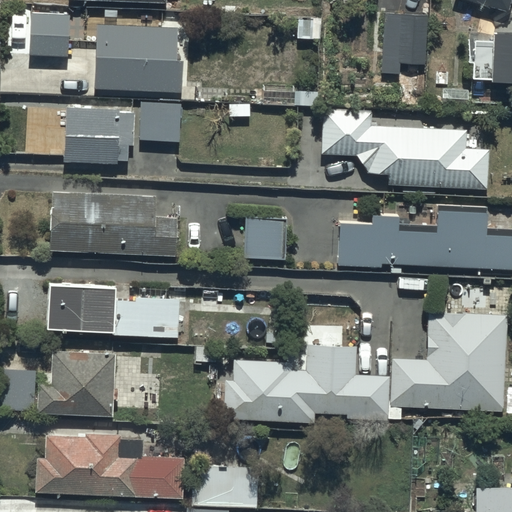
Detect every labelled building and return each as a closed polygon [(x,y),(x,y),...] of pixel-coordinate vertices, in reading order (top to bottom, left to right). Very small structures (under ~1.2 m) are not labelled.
[(511,0),(455,0),(509,16),(511,7),(511,0)] [(69,13),(30,13),(31,53),(69,53),(69,13)] [(430,17),(386,15),(383,78),(402,79),(403,67),(427,68),(430,17)] [(178,28),(107,26),(106,52),(85,52),(84,86),(177,88),(178,28)] [(511,36),(495,35),(491,87),(511,88),(511,36)] [(185,104),(144,102),(142,140),(182,142),(185,104)] [(121,109),(65,107),(62,161),(119,164),(121,109)] [(324,111),(323,155),(359,157),(371,176),(388,176),(389,186),(489,192),(491,153),(466,151),(468,134),(373,128),(373,113),(324,111)] [(157,196),(52,192),(50,252),(180,256),(181,218),(156,217),(157,196)] [(371,221),(341,219),(338,262),(381,265),(381,260),(511,267),(511,232),(488,231),(489,210),(438,207),(437,229),(402,227),(402,212),(372,211),(371,221)] [(287,217),(246,215),(244,257),(285,259),(287,217)] [(116,286),(48,283),(46,329),(114,332),(114,336),(180,338),(182,300),(116,297),(116,286)] [(426,361),(393,359),(390,407),(504,413),(509,315),(429,312),(426,361)] [(237,360),(236,380),(228,379),(226,419),(316,423),(317,414),(348,415),(348,420),(388,421),(390,377),(356,375),(357,346),(309,344),(308,372),(295,371),(295,363),(237,360)] [(116,354),(52,350),(50,384),(37,383),(36,414),(113,418),(116,354)] [(37,370),(0,368),(0,408),(34,412),(37,370)] [(85,436),(45,434),(44,459),(36,458),(35,494),(185,500),(187,459),(118,456),(119,434),(85,433),(85,436)] [(260,467),(197,465),(195,505),(258,508),(260,467)] [(473,511),(511,511),(511,481),(473,482),(473,511)]
